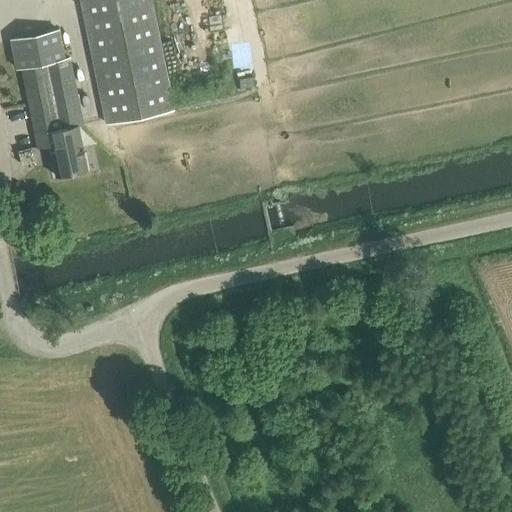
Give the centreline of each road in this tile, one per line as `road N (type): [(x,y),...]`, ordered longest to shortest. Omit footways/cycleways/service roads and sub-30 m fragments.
road 1 (unclassified): [(144,314),(164,301),(511,224)]
road 2 (unclassified): [(216,511),(144,314)]
road 3 (unclassified): [(17,330),(38,343),(68,343),(144,314)]
